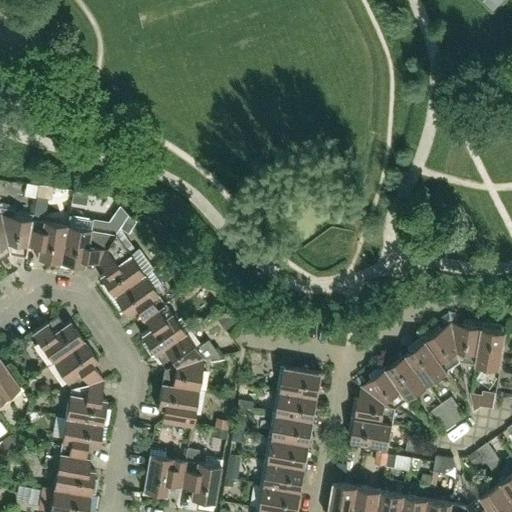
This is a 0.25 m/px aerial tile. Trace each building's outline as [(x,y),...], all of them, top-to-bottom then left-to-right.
[(43,217),(46,198),(35,196),(32,214),(33,214),(33,215),(43,217)] [(27,243),(31,218),(32,218),(33,214),(32,214),(13,210),(14,204),(0,201),(0,211),(9,253),(26,255),(28,244),(27,243)] [(0,259),(9,253),(0,211),(0,259)] [(97,261),(115,233),(90,228),(92,219),(69,214),(67,224),(60,266),(75,268),(76,264),(84,265),(86,259),(97,261)] [(67,224),(32,218),(31,218),(27,243),(28,244),(38,245),(36,257),(45,259),(44,263),(60,266),(67,224)] [(153,268),(138,247),(130,253),(115,233),(97,261),(104,271),(99,275),(104,282),(101,284),(110,297),(151,268),(151,269),(153,268)] [(184,271),(183,277),(189,285),(193,282),(202,276),(194,264),(185,270),(184,271)] [(165,302),(153,286),(160,282),(151,269),(151,268),(110,297),(119,310),(122,308),(127,315),(137,308),(144,317),(165,302)] [(218,296),(211,301),(215,307),(222,302),(218,296)] [(187,327),(180,318),(177,320),(165,302),(144,317),(150,327),(141,334),(146,341),(142,343),(151,357),(155,354),(185,332),(185,331),(184,329),(187,327)] [(229,310),(218,317),(226,328),(231,325),(236,321),(234,317),(229,310)] [(461,361),(450,312),(442,318),(446,325),(442,328),(440,324),(424,335),(448,370),(461,361)] [(476,363),(484,322),(464,318),(464,323),(458,322),(460,314),(450,312),(461,361),(476,363)] [(84,339),(69,319),(64,323),(57,313),(32,331),(39,341),(35,344),(49,364),(84,339)] [(501,367),(506,334),(507,330),(502,329),(503,325),(484,322),(476,363),(501,367)] [(204,357),(197,348),(200,345),(189,329),(185,331),(185,332),(155,354),(164,366),(204,357)] [(448,370),(424,335),(408,346),(410,350),(407,353),(428,383),(448,370)] [(103,379),(92,363),(98,360),(84,339),(49,364),(63,384),(67,381),(70,386),(103,379)] [(428,383),(407,353),(403,355),(400,352),(384,363),(409,397),(428,383)] [(219,354),(210,356),(211,362),(224,359),(223,354),(219,354)] [(318,395),(323,371),(292,366),(293,358),(283,356),(277,388),(318,395)] [(23,389),(0,357),(0,400),(2,404),(23,389)] [(202,389),(206,370),(201,369),(204,357),(164,366),(161,382),(202,389)] [(409,397),(384,363),(369,374),(371,378),(361,385),(396,406),(409,397)] [(105,407),(107,398),(100,397),(103,379),(70,386),(65,416),(107,423),(109,408),(105,407)] [(198,413),(202,389),(161,382),(157,406),(163,407),(161,419),(192,424),(194,413),(198,413)] [(396,406),(361,385),(359,397),(355,396),(352,415),(393,422),(396,406)] [(314,419),(318,395),(277,388),(273,412),(314,419)] [(484,391),(482,405),(494,407),(496,393),(484,391)] [(452,395),(442,402),(456,422),(466,415),(452,395)] [(238,406),(253,408),(254,401),(239,398),(238,406)] [(445,429),(456,422),(442,402),(431,410),(445,429)] [(310,442),(314,419),(273,412),(269,435),(310,442)] [(389,446),(393,422),(352,415),(348,434),(353,435),(352,440),(389,446)] [(104,439),(107,423),(65,416),(60,444),(59,452),(85,456),(85,455),(87,445),(98,447),(100,438),(104,439)] [(216,417),(214,427),(227,429),(229,420),(216,417)] [(245,431),(247,422),(235,420),(234,429),(245,431)] [(306,466),(310,442),(269,435),(265,459),(306,466)] [(233,436),(231,451),(242,453),(245,438),(233,436)] [(406,449),(430,453),(432,442),(425,440),(408,438),(408,441),(406,449)] [(502,461),(488,441),(478,448),(492,468),(502,461)] [(45,442),(44,449),(47,450),(59,452),(60,444),(45,442)] [(185,459),(180,484),(192,486),(190,498),(198,499),(198,504),(214,506),(222,459),(206,456),(204,462),(199,461),(200,456),(197,456),(198,449),(186,447),(184,459),(185,459)] [(185,459),(184,459),(165,455),(166,450),(150,448),(142,494),(158,497),(159,492),(167,494),(169,482),(180,484),(185,459)] [(47,450),(45,462),(57,464),(59,452),(47,450)] [(377,450),(375,463),(385,465),(387,452),(377,450)] [(477,450),(470,455),(476,464),(483,459),(477,450)] [(55,474),(53,487),(95,494),(97,479),(93,478),(94,469),(88,468),(90,456),(85,455),(85,456),(59,452),(57,464),(55,474)] [(444,486),(449,456),(437,454),(433,475),(432,484),(444,486)] [(302,490),(306,466),(265,459),(261,483),(302,490)] [(227,468),(225,476),(233,478),(235,470),(227,468)] [(422,473),(420,486),(431,488),(432,484),(433,475),(422,473)] [(511,473),(501,481),(511,496),(511,473)] [(233,478),(225,476),(224,484),(232,486),(233,478)] [(353,511),(358,485),(334,481),(328,511),(353,511)] [(511,511),(511,496),(501,481),(481,495),(493,511),(511,511)] [(289,511),(298,511),(302,490),(261,483),(257,506),(289,511)] [(92,510),(95,494),(53,487),(41,485),(37,508),(49,510),(48,511),(86,511),(88,509),(92,510)] [(377,511),(382,489),(358,485),(353,511),(377,511)] [(402,511),(405,493),(382,489),(377,511),(402,511)] [(426,511),(429,497),(405,493),(402,511),(426,511)] [(493,511),(481,495),(468,504),(470,511),(493,511)] [(450,511),(453,501),(429,497),(426,511),(450,511)] [(470,511),(468,504),(453,501),(450,511),(470,511)]
